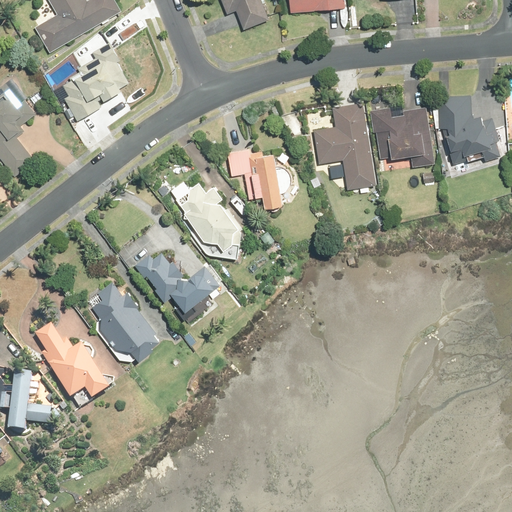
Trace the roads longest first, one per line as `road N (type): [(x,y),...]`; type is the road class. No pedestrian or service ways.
road 1 (residential): [(204,95),(341,58),(511,42)]
road 2 (residential): [(0,248),(204,95)]
